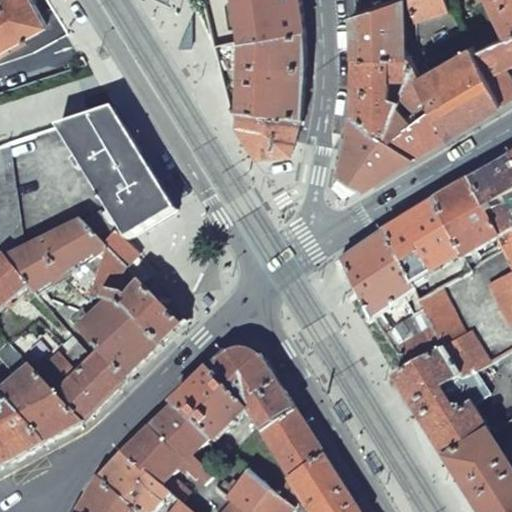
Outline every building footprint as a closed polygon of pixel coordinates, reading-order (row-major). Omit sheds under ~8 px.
[(0,0),(0,53),(47,26),(32,0),(0,0)] [(239,0),(245,40),(306,29),(305,17),(302,0),(239,0)] [(355,20),(356,54),(390,56),(403,56),(403,0),(395,0),(355,13),(355,20)] [(449,0),(410,0),(417,19),(453,7),(449,0)] [(449,0),(453,7),(469,38),(479,33),(462,0),(449,0)] [(511,0),(489,0),(508,38),(511,35),(511,0)] [(192,18),(179,47),(192,47),(192,18)] [(245,40),(242,108),(304,116),(308,71),(308,63),(306,29),(245,40)] [(484,39),(487,48),(503,40),(499,32),(484,39)] [(477,53),(489,79),(508,67),(511,65),(511,35),(508,38),(503,40),(487,48),(477,53)] [(454,133),(503,105),(489,79),(477,53),(472,46),(433,68),(424,50),(411,56),(415,63),(409,78),(401,98),(400,101),(386,136),(415,156),(422,152),(454,133)] [(356,84),(356,113),(386,136),(400,101),(401,98),(389,93),(390,78),(390,56),(356,54),(356,84)] [(390,78),(409,78),(415,63),(411,56),(403,56),(390,56),(390,78)] [(503,105),(511,98),(511,73),(508,67),(489,79),(503,105)] [(242,108),(231,107),(260,155),(284,153),(293,152),(304,116),(242,108)] [(116,110),(59,129),(113,214),(129,242),(179,212),(152,168),(116,110)] [(342,173),(365,188),(415,156),(386,136),(356,113),(342,173)] [(9,144),(0,147),(0,265),(9,260),(24,252),(9,144)] [(471,182),(499,241),(506,255),(511,251),(511,157),(509,159),(471,182)] [(466,260),(499,241),(471,182),(466,184),(437,201),(466,260)] [(466,260),(437,201),(418,212),(411,216),(387,232),(417,288),(466,260)] [(100,211),(82,221),(107,246),(118,232),(129,242),(113,214),(106,219),(100,211)] [(24,252),(9,260),(31,285),(38,295),(62,279),(109,248),(107,246),(82,221),(24,252)] [(118,232),(107,246),(109,248),(111,250),(128,268),(141,255),(129,242),(118,232)] [(380,237),(344,262),(349,271),(360,292),(375,321),(386,314),(419,294),(417,288),(387,232),(380,237)] [(109,248),(62,279),(90,301),(94,297),(111,250),(109,248)] [(111,250),(94,297),(105,300),(110,291),(112,291),(128,268),(111,250)] [(511,251),(506,255),(511,266),(511,281),(494,291),(511,327),(511,251)] [(0,311),(31,285),(9,260),(0,265),(0,311)] [(110,291),(105,300),(111,302),(123,306),(164,348),(174,338),(185,327),(143,284),(130,298),(112,291),(110,291)] [(428,312),(445,349),(464,378),(474,373),(490,363),(472,333),(467,336),(460,323),(444,288),(422,301),(428,312)] [(90,301),(72,318),(81,329),(111,302),(105,300),(94,297),(90,301)] [(111,302),(81,329),(104,353),(129,381),(164,348),(123,306),(111,302)] [(383,337),(403,373),(445,349),(428,312),(395,331),(383,337)] [(386,314),(375,321),(383,337),(395,331),(386,314)] [(75,339),(66,347),(69,350),(78,342),(75,339)] [(74,360),(86,350),(78,342),(69,350),(67,353),(74,360)] [(11,357),(7,361),(17,371),(27,364),(13,349),(7,353),(11,357)] [(445,349),(403,373),(396,377),(423,420),(449,462),(451,461),(494,434),(475,403),(486,395),(474,373),(464,378),(445,349)] [(511,350),(503,356),(511,372),(511,350)] [(59,397),(85,425),(116,394),(122,389),(126,385),(129,381),(104,353),(81,375),(59,397)] [(211,370),(251,414),(260,428),(264,435),(300,412),(281,383),(266,359),(229,355),(211,370)] [(40,378),(59,397),(81,375),(63,356),(40,378)] [(33,370),(0,396),(45,446),(53,442),(85,425),(59,397),(40,378),(33,370)] [(194,387),(174,407),(213,441),(215,442),(218,445),(251,414),(211,370),(194,387)] [(0,470),(45,446),(0,396),(0,470)] [(151,430),(208,480),(209,477),(210,472),(208,469),(204,465),(199,465),(195,466),(200,461),(195,457),(213,441),(174,407),(170,411),(151,430)] [(300,412),(264,435),(291,479),(328,456),(303,418),(300,412)] [(208,480),(151,430),(146,434),(126,453),(165,487),(177,474),(184,481),(189,476),(194,481),(197,482),(200,483),(205,482),(208,480)] [(460,475),(482,511),(511,511),(511,463),(494,434),(451,461),(460,475)] [(219,455),(228,462),(232,457),(224,449),(219,455)] [(136,511),(160,511),(175,496),(166,488),(165,487),(126,453),(100,482),(136,511)] [(291,479),(298,491),(310,511),(362,511),(358,504),(332,464),(328,456),(291,479)] [(249,472),(229,499),(234,504),(243,511),(254,511),(272,492),(249,472)] [(166,488),(175,496),(183,503),(185,504),(192,495),(174,478),(165,487),(166,488)] [(291,479),(272,492),(288,504),(298,491),(291,479)] [(81,511),(136,511),(100,482),(96,487),(81,511)] [(254,511),(296,511),(301,505),(297,503),(294,508),(288,504),(272,492),(254,511)] [(193,511),(183,503),(174,511),(193,511)]
